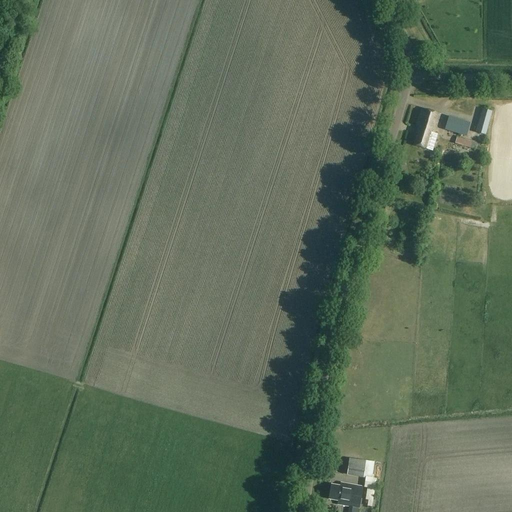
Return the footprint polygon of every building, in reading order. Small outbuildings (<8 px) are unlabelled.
[(489,118),(490,118),(492,111),(491,111),(483,108),(481,116),(489,118)] [(432,139),(440,114),(422,109),(416,129),(418,129),(413,146),(432,152),(436,140),(432,139)] [(467,137),(471,124),(448,117),(445,130),(467,137)] [(457,138),(455,144),(462,146),(464,140),(457,138)] [(347,475),(365,478),(368,462),(349,459),(347,475)] [(359,509),(363,487),(351,485),(350,488),(332,485),(329,498),(342,501),(341,506),(359,509)]
